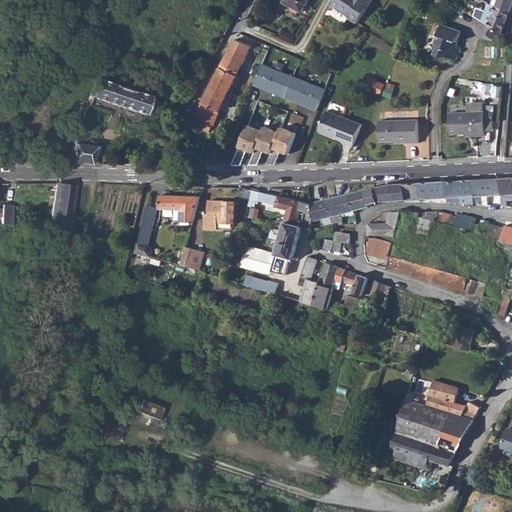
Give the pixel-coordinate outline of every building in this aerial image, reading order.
[(285,0),(293,4),(291,7),(301,12),(307,0),(285,0)] [(334,0),(332,5),(349,16),(348,17),(358,23),(372,0),(334,0)] [(511,0),(498,0),(496,7),(511,12),(511,6),(511,0)] [(491,5),(489,11),(507,21),(511,12),(496,7),(491,5)] [(489,11),(485,23),(502,34),(507,21),(489,11)] [(443,24),(435,47),(438,48),(435,55),(442,57),(447,55),(457,59),(461,49),(456,47),(462,31),(443,24)] [(282,33),(280,39),(291,44),(294,38),(282,33)] [(235,38),(197,116),(203,118),(212,123),(213,123),(225,98),(228,99),(229,96),(227,95),(251,46),(235,38)] [(263,63),(254,85),(286,97),(295,76),(263,63)] [(326,88),(295,76),(286,97),(318,110),(326,88)] [(95,80),(90,96),(144,115),(147,106),(156,109),(159,101),(93,77),(92,79),(95,80)] [(364,87),(381,94),(386,84),(369,77),(364,87)] [(90,96),(87,105),(141,124),(144,115),(90,96)] [(329,111),(321,131),(344,140),(343,142),(354,146),(363,123),(329,111)] [(453,134),(468,133),(479,133),(479,136),(487,135),(486,112),(452,113),(453,134)] [(201,124),(207,132),(212,123),(203,118),(201,124)] [(383,143),(397,142),(411,141),(411,144),(421,143),(420,119),(382,121),(383,143)] [(249,126),(233,165),(242,164),(250,145),(257,149),(264,132),(249,126)] [(266,126),(264,132),(257,149),(251,164),(259,165),(266,147),(274,150),(281,132),(266,126)] [(78,131),(68,162),(91,165),(96,147),(86,146),(89,131),(83,129),(79,127),(79,129),(76,128),(76,130),(78,131)] [(283,127),(281,132),(274,150),(269,164),(277,163),(283,149),(291,152),(298,133),(283,127)] [(511,177),(501,178),(501,195),(502,205),(508,206),(508,199),(511,198),(511,177)] [(501,178),(473,179),(475,203),(488,204),(488,196),(501,195),(501,178)] [(473,179),(459,180),(461,203),(468,204),(475,204),(475,203),(473,179)] [(459,180),(446,181),(447,196),(447,202),(461,203),(459,180)] [(446,181),(419,183),(420,200),(445,198),(447,196),(446,181)] [(419,183),(405,184),(406,200),(420,200),(419,183)] [(57,184),(50,230),(52,231),(70,233),(76,187),(73,187),(57,184)] [(386,185),(375,187),(380,202),(392,201),(391,184),(386,185)] [(405,184),(391,184),(392,201),(406,200),(405,184)] [(375,187),(352,193),(355,210),(371,206),(371,202),(380,202),(375,187)] [(290,211),(286,222),(297,226),(301,210),(306,211),(302,227),(311,229),(313,221),(314,221),(313,220),(312,211),(312,204),(254,190),(246,217),(254,218),(256,212),(257,210),(255,208),(257,204),(259,204),(259,201),(276,206),(276,207),(290,211)] [(352,193),(337,197),(342,217),(345,216),(345,213),(355,210),(352,193)] [(181,221),(193,221),(200,197),(162,196),(161,209),(181,210),(181,221)] [(337,197),(327,200),(332,222),(340,221),(341,224),(344,224),(342,217),(337,197)] [(327,200),(312,204),(312,211),(313,220),(324,218),(326,224),(332,222),(327,200)] [(237,201),(208,201),(208,212),(205,212),(205,229),(219,229),(219,223),(237,223),(237,201)] [(150,202),(146,219),(154,220),(158,204),(150,202)] [(2,217),(2,223),(12,226),(12,205),(3,204),(2,208),(2,217)] [(391,212),(388,222),(395,224),(395,222),(399,223),(402,213),(400,213),(391,212)] [(421,213),(421,216),(437,221),(439,212),(421,213)] [(445,213),(442,222),(451,225),(453,216),(445,213)] [(458,217),(455,226),(463,228),(466,220),(458,217)] [(466,220),(463,228),(474,232),(477,224),(477,223),(466,220)] [(145,221),(136,253),(147,256),(148,254),(145,253),(146,249),(144,245),(147,244),(151,227),(148,226),(149,222),(145,221)] [(286,222),(282,237),(297,241),(301,227),(297,226),(286,222)] [(385,222),(369,224),(370,234),(370,235),(372,233),(376,232),(380,233),(382,234),(386,234),(385,222)] [(388,222),(385,222),(386,234),(388,235),(398,238),(410,241),(412,235),(397,231),(398,225),(395,224),(388,222)] [(487,227),(485,235),(500,240),(502,234),(504,228),(489,223),(487,227)] [(504,228),(502,234),(511,237),(511,225),(505,223),(504,228)] [(480,225),(478,233),(485,235),(487,227),(480,225)] [(337,232),(335,240),(350,242),(351,233),(337,232)] [(291,259),(293,259),(297,241),(282,237),(277,255),(248,246),(242,266),(272,274),(272,272),(286,276),(291,259)] [(375,238),(370,238),(367,254),(372,255),(376,238),(375,238)] [(381,238),(376,238),(372,255),(389,260),(393,243),(390,241),(387,239),(381,238)] [(184,253),(180,266),(190,269),(191,269),(195,256),(184,253)] [(477,259),(511,270),(511,267),(511,265),(479,255),(477,259)] [(304,291),(301,301),(315,305),(321,284),(321,283),(311,280),(318,259),(309,256),(307,260),(302,278),(307,280),(304,291)] [(407,263),(405,273),(466,292),(470,279),(435,268),(408,259),(407,263)] [(389,260),(387,268),(403,273),(405,264),(389,260)] [(321,283),(321,284),(334,287),(334,286),(340,288),(342,282),(346,269),(327,262),(321,283)] [(346,269),(342,282),(349,284),(353,272),(346,269)] [(353,272),(349,284),(356,287),(360,275),(353,272)] [(356,289),(355,293),(363,296),(368,278),(360,275),(356,287),(356,289)] [(251,278),(248,286),(266,291),(269,282),(269,281),(265,280),(261,281),(251,278)] [(470,279),(466,292),(473,294),(477,281),(470,279)] [(377,280),(370,302),(377,304),(384,283),(377,280)] [(480,281),(476,295),(484,297),(488,283),(480,281)] [(377,304),(372,322),(381,325),(388,300),(389,297),(389,294),(390,291),(392,286),(384,283),(377,304)] [(321,284),(315,305),(327,309),(334,287),(321,284)] [(492,286),(488,297),(498,300),(502,289),(492,286)] [(297,289),(293,299),(301,301),(304,291),(297,289)] [(389,294),(389,297),(397,300),(399,300),(401,294),(395,292),(394,295),(389,294)] [(338,301),(332,310),(365,320),(370,302),(349,296),(346,305),(338,301)] [(502,301),(497,312),(504,316),(511,298),(504,296),(502,301)] [(444,339),(443,342),(470,350),(476,330),(462,326),(457,339),(448,336),(446,340),(444,339)] [(404,372),(402,378),(413,382),(416,375),(404,372)] [(435,379),(427,405),(458,414),(474,419),(477,413),(467,408),(468,405),(456,402),(459,390),(456,389),(456,386),(435,379)] [(406,399),(397,431),(458,451),(474,419),(458,414),(427,405),(407,399),(406,399)] [(470,401),(467,408),(477,413),(481,407),(470,401)] [(139,402),(135,414),(156,422),(160,410),(139,402)] [(503,448),(511,450),(511,429),(510,429),(503,448)] [(397,431),(392,447),(398,449),(395,458),(431,469),(435,460),(451,465),(458,451),(397,431)] [(343,468),(351,472),(357,458),(348,454),(343,468)]
